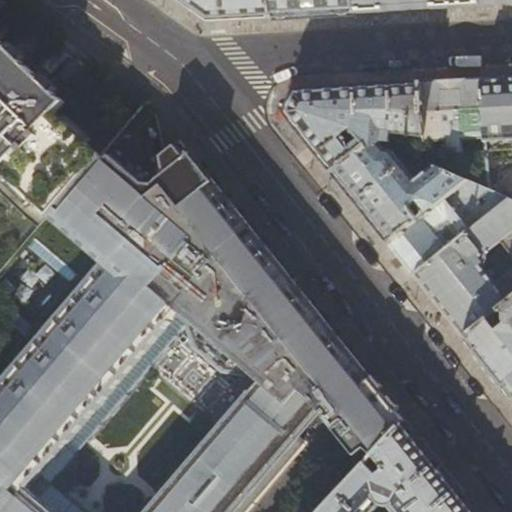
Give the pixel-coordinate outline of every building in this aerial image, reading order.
[(179,0),(181,1),(209,21),(239,20),(272,18),(270,0),(179,0)] [(270,0),(272,18),(316,15),(354,13),(353,0),(270,0)] [(511,0),(353,0),(354,13),(461,7),(511,3),(511,0)] [(0,274),(27,244),(100,157),(74,132),(55,113),(65,103),(2,43),(0,41),(0,274)] [(511,78),(482,81),(485,151),(511,149),(511,78)] [(453,82),(422,84),(426,142),(448,141),(449,155),(454,160),(454,176),(468,181),(488,190),(485,151),(482,81),(453,82)] [(425,144),(426,142),(422,84),(364,88),(297,91),(287,114),(308,141),(334,174),(364,150),(368,153),(380,144),(382,142),(383,134),(416,135),(416,139),(420,144),(425,144)] [(387,153),(380,144),(368,153),(364,150),(334,174),(363,210),(391,244),(422,218),(413,207),(420,201),(429,212),(445,200),(468,181),(454,176),(435,167),(417,182),(393,153),(387,153)] [(0,511),(234,511),(320,413),(336,432),(352,451),(364,466),(405,423),(376,386),(285,272),(187,150),(185,152),(187,154),(185,156),(176,145),(165,159),(161,175),(146,186),(139,186),(108,160),(106,162),(101,158),(27,244),(72,283),(28,334),(0,309),(0,511)] [(488,190),(468,181),(445,200),(470,232),(509,200),(511,199),(497,193),(496,195),(497,196),(481,207),(476,201),(487,192),(488,190)] [(470,232),(445,200),(429,212),(422,218),(391,244),(403,259),(416,275),(470,232)] [(511,200),(509,200),(470,232),(416,275),(442,308),(466,338),(510,302),(478,261),(511,234),(511,200)] [(511,300),(510,302),(466,338),(486,363),(507,389),(511,384),(511,300)] [(477,511),(449,477),(405,423),(364,466),(322,511),(477,511)]
